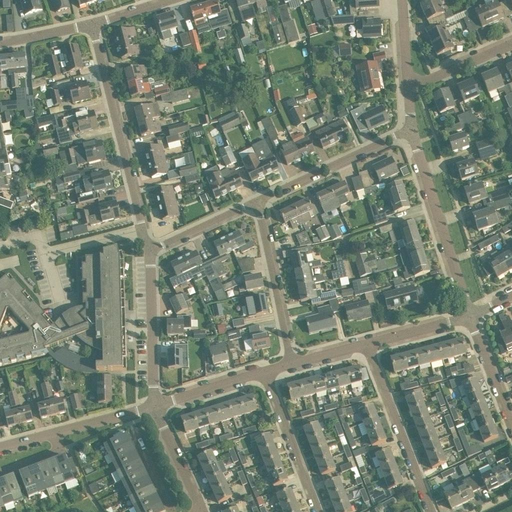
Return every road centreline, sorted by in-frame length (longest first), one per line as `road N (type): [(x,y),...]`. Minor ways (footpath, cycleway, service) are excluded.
road 1 (residential): [(149,250),(90,23)]
road 2 (residential): [(468,316),(411,127)]
road 3 (residential): [(430,511),(366,343)]
road 4 (residential): [(259,200),(411,127)]
road 5 (unclassified): [(291,364),(259,200)]
road 6 (residential): [(154,406),(149,250)]
road 7 (residential): [(317,511),(264,372)]
road 8 (residential): [(149,250),(259,200)]
road 9 (residential): [(511,428),(468,316)]
